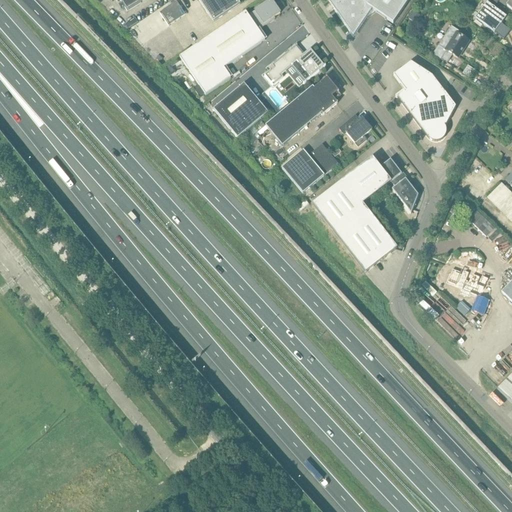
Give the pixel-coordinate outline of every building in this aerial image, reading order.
[(119,0),(127,12),(146,0),(119,0)] [(248,16),(246,13),(179,58),(205,96),(231,78),(224,69),(265,41),(258,31),(275,19),(274,18),(280,13),(279,11),(280,10),(276,4),(274,5),(271,0),(255,12),(248,16)] [(198,0),(213,22),(240,5),(236,0),(198,0)] [(327,0),(333,9),(353,37),(372,10),(393,24),(409,0),(327,0)] [(185,16),(176,2),(159,13),(168,27),(185,16)] [(487,3),(475,19),(494,33),(504,40),(510,31),(501,24),(506,17),(487,3)] [(446,51),(440,60),(446,64),(452,55),(457,59),(468,42),(457,35),(459,32),(451,27),(438,46),(446,51)] [(325,66),(324,67),(310,50),(304,55),(296,46),(297,45),(272,65),(273,67),(270,70),(265,75),(273,86),(283,78),(281,76),(292,67),(305,82),(303,84),(304,85),(320,71),(324,68),(325,66)] [(444,126),(445,125),(446,125),(455,108),(445,94),(432,77),(411,63),(393,76),(404,91),(403,92),(404,93),(398,97),(397,96),(395,98),(397,99),(398,98),(399,100),(428,138),(428,139),(429,140),(430,140),(430,141),(431,141),(432,141),(433,142),(434,142),(435,142),(436,142),(437,142),(438,142),(439,142),(440,141),(441,141),(442,140),(443,140),(443,139),(444,138),(445,137),(445,136),(446,135),(446,134),(446,133),(446,132),(446,131),(446,130),(446,129),(445,128),(445,127),(444,126)] [(468,66),(462,74),(469,79),(474,71),(468,66)] [(338,93),(339,93),(326,78),(326,79),(314,89),(313,87),(265,127),(282,147),(322,114),(323,115),(322,115),(323,116),(338,103),(337,103),(332,97),(338,92),(338,93)] [(237,139),(268,114),(244,85),(213,110),(237,139)] [(367,140),(364,137),(372,130),(362,119),(359,122),(355,117),(339,130),(344,135),(346,134),(358,148),(367,140)] [(282,169),(303,194),(338,165),(322,145),(308,157),(303,151),(282,169)] [(336,160),(342,154),(335,147),(329,154),(336,160)] [(398,177),(402,175),(390,160),(380,168),(372,159),(312,205),(365,274),(397,249),(363,205),(391,183),(395,188),(392,190),(411,215),(413,208),(416,206),(415,205),(418,196),(405,180),(402,182),(398,177)] [(511,194),(502,184),(487,199),(511,223),(511,194)] [(382,204),(371,202),(371,210),(381,211),(382,204)] [(452,270),(447,283),(462,289),(461,291),(473,296),(480,278),(466,273),(465,275),(452,270)] [(511,281),(501,293),(511,303),(511,281)] [(425,282),(421,286),(433,297),(437,293),(425,282)] [(488,302),(477,297),(472,311),(483,316),(488,302)] [(447,323),(457,314),(445,299),(434,308),(447,323)] [(462,301),(456,308),(465,316),(471,310),(462,301)] [(467,335),(473,330),(461,316),(455,321),(456,322),(445,332),(462,352),(474,343),(467,335)] [(511,373),(497,389),(511,404),(511,373)]
